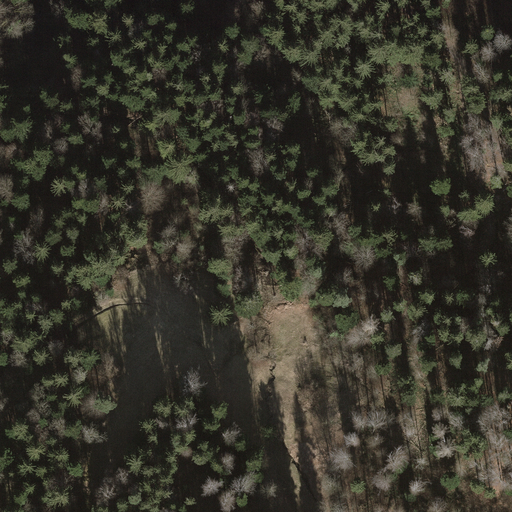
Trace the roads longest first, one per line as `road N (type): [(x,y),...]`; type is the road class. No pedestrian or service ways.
road 1 (track): [(0,391),(22,366),(129,299),(157,304),(213,369)]
road 2 (track): [(511,164),(464,57),(396,0)]
